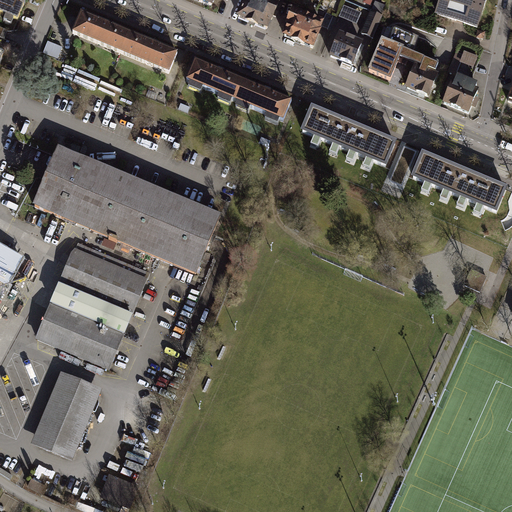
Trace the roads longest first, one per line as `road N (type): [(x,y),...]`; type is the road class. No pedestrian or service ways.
road 1 (primary): [(132,0),(478,143)]
road 2 (residential): [(478,143),(510,0)]
